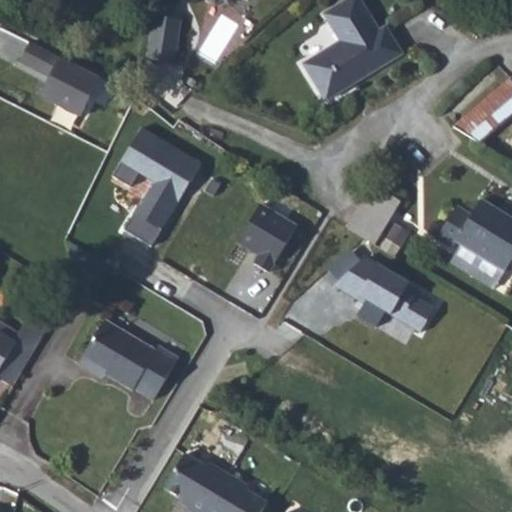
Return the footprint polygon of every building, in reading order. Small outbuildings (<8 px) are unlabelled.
[(252,0),(209,0),(206,4),(224,20),(230,13),(237,19),(252,0)] [(358,91),(360,95),(410,65),(393,37),(386,41),(364,4),(330,24),(347,51),(309,74),(329,107),(335,109),(351,100),(349,96),(358,91)] [(190,24),(163,20),(157,62),(183,67),(190,24)] [(36,99),(82,121),(102,80),(30,44),(19,66),(46,79),(36,99)] [(511,116),(511,80),(511,79),(453,128),(480,143),(511,116)] [(351,100),(360,95),(358,91),(349,96),(351,100)] [(200,165),(141,129),(112,175),(133,188),(140,176),(154,184),(127,228),(151,243),(200,165)] [(371,185),(345,227),(374,244),(399,202),(371,185)] [(504,271),(505,272),(511,260),(511,219),(481,201),(472,216),(456,207),(437,239),(454,248),(457,242),(463,246),(504,271)] [(296,227),(258,207),(238,244),(259,255),(254,265),(270,274),(296,227)] [(493,287),(504,271),(463,246),(452,262),(493,287)] [(385,306),(418,323),(428,303),(402,290),(406,283),(362,259),(353,249),(328,269),(337,281),(332,286),(365,303),(357,318),(374,327),(385,306)] [(88,370),(113,383),(140,398),(142,394),(162,405),(185,363),(163,351),(160,357),(110,329),(88,370)] [(7,344),(0,339),(0,388),(2,390),(30,351),(12,338),(7,344)] [(110,388),(113,383),(88,370),(85,375),(110,388)] [(209,476),(191,465),(170,499),(191,511),(272,511),(273,511),(256,501),(252,498),(211,473),(209,476)]
